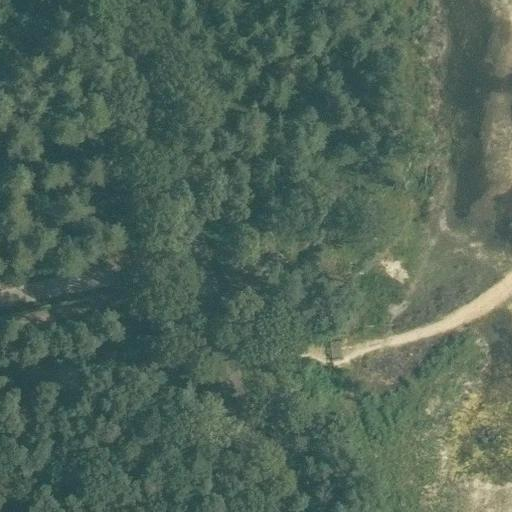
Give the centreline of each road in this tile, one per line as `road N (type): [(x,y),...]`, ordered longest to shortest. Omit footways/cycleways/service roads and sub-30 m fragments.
road 1 (track): [(225,364),(435,329),(483,307),(511,282)]
road 2 (tertiary): [(197,260),(118,0)]
road 3 (tertiary): [(261,511),(197,260)]
road 4 (track): [(245,438),(0,489)]
road 5 (unclassified): [(0,300),(197,260)]
